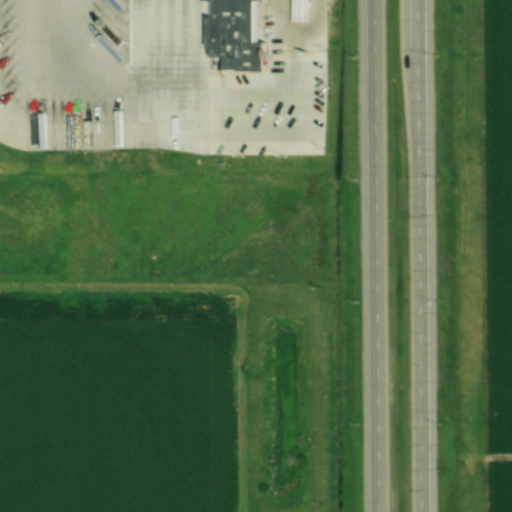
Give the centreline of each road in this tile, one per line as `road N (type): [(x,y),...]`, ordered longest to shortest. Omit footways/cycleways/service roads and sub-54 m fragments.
road 1 (trunk): [(415,297),(418,0)]
road 2 (trunk): [(374,0),(373,297)]
road 3 (trunk): [(417,511),(415,297)]
road 4 (trunk): [(373,297),(375,511)]
